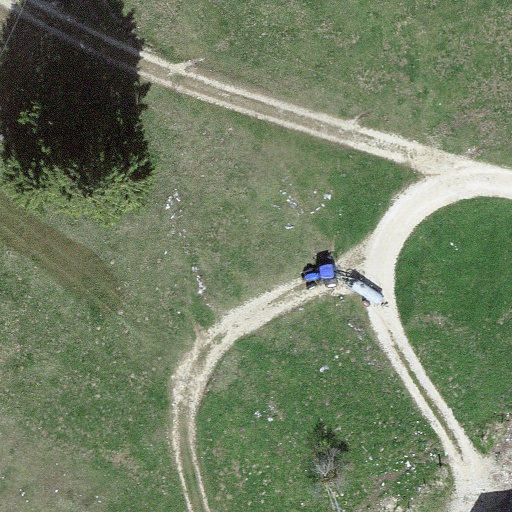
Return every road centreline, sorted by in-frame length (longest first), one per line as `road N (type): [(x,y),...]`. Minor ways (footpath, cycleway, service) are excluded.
road 1 (track): [(199,511),(182,432),(187,386),(204,353),(278,297),(376,265),(406,213),(465,174)]
road 2 (track): [(20,0),(211,88),(465,174)]
road 3 (track): [(376,265),(392,339),(456,443),(463,511)]
